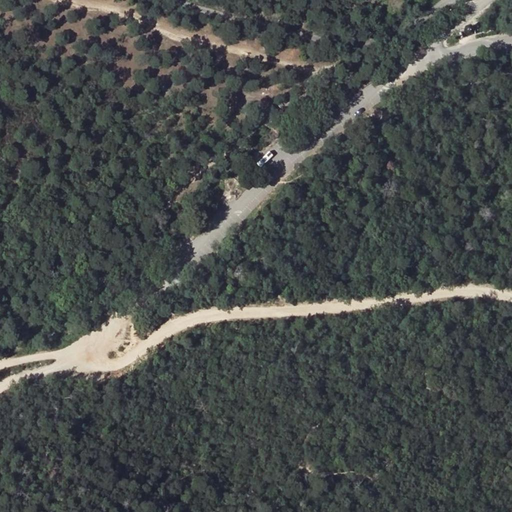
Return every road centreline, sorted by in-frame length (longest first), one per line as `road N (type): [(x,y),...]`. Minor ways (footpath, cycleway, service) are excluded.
road 1 (track): [(511,296),(463,292),(330,310),(227,312),(169,329),(125,357),(45,366)]
road 2 (unclassified): [(430,48),(302,153),(154,292)]
road 3 (track): [(372,96),(329,73),(53,0)]
road 4 (track): [(174,0),(292,35),(359,45),(457,0)]
